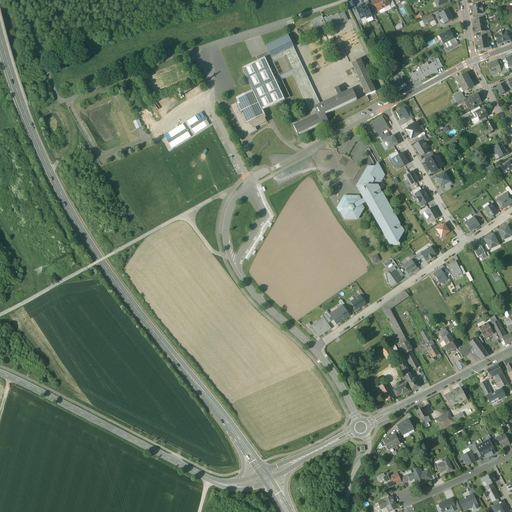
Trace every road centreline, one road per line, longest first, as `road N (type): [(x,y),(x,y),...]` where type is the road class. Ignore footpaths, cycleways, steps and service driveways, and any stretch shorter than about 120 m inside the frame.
road 1 (primary): [(231,428),(104,266),(64,201),(0,38)]
road 2 (track): [(0,314),(224,192),(236,196)]
road 3 (track): [(19,0),(63,100),(192,50)]
road 4 (tertiary): [(0,373),(209,479)]
road 5 (residential): [(313,348),(465,244)]
road 6 (secondary): [(511,350),(368,424)]
road 7 (residential): [(383,107),(465,244)]
road 8 (track): [(192,50),(211,80),(212,110),(248,188)]
road 9 (track): [(68,99),(100,156),(151,137)]
